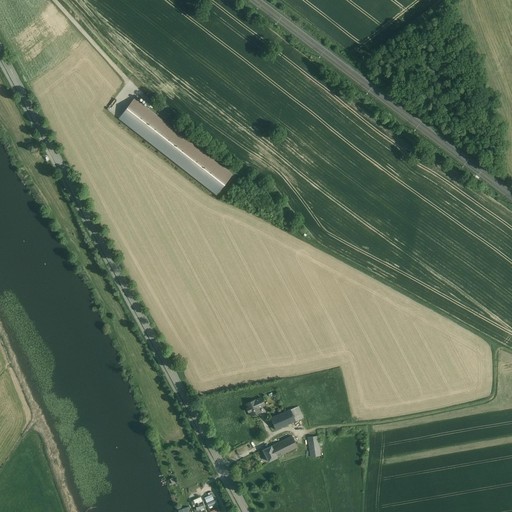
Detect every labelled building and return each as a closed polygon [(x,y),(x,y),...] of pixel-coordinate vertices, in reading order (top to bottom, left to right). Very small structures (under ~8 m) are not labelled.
[(232,175),(135,98),(119,119),(216,195),(232,175)] [(109,111),(116,101),(114,100),(107,109),(109,111)] [(255,400),(246,404),(248,408),(247,408),(248,412),(249,412),(251,414),(255,413),(255,414),(260,412),(258,406),(264,403),(261,397),(255,400)] [(290,410),(270,418),(275,430),(295,421),(290,410)] [(319,435),(308,436),(310,456),(321,456),(319,435)] [(292,436),(272,445),(277,457),(297,447),(292,436)] [(272,445),(262,449),(268,461),(277,457),(272,445)] [(169,479),(171,485),(177,483),(174,477),(169,479)] [(213,491),(208,493),(208,495),(204,497),(206,502),(214,499),(213,496),(214,495),(213,491)]
